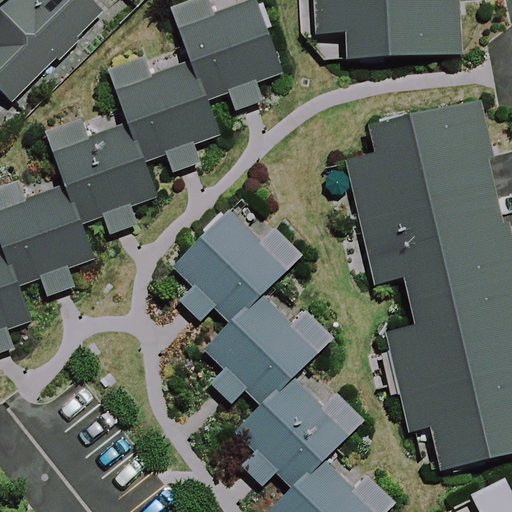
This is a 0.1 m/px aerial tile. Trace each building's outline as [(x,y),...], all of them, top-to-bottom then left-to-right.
[(282,70),(256,0),(233,0),(176,21),(191,60),(117,87),(130,122),(52,150),(63,180),(0,202),(0,239),(2,246),(0,247),(0,329),(34,317),(21,281),(104,252),(92,219),(163,193),(149,155),(223,128),(211,95),(282,70)] [(0,0),(0,100),(16,117),(121,10),(111,0),(0,0)] [(465,51),(461,0),(319,0),(323,33),(349,31),(352,60),(465,51)] [(511,451),(511,220),(485,106),(370,132),(376,158),(351,164),(380,289),(405,283),(415,329),(391,335),(416,441),(440,436),(447,466),(511,451)] [(294,271),(235,211),(178,266),(230,319),(202,346),(262,408),(239,430),(294,486),(269,510),(270,511),(378,511),(330,462),(354,439),(297,381),(325,354),(268,295),(294,271)] [(511,511),(511,485),(508,477),(473,493),(482,511),(511,511)]
